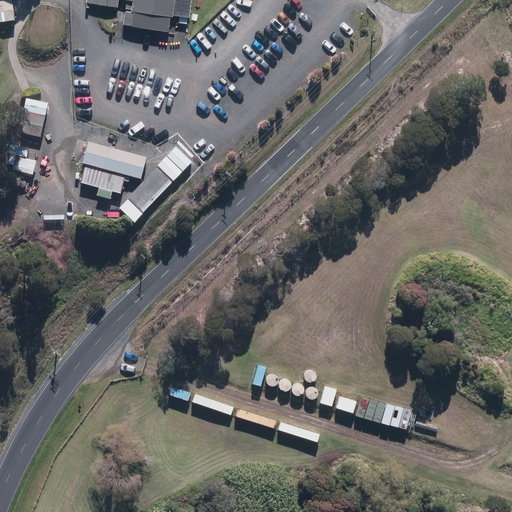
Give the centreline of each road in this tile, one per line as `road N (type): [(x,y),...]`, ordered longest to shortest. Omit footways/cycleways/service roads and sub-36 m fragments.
road 1 (tertiary): [(0,504),(46,409),(94,346),(447,0)]
road 2 (track): [(94,346),(441,465),(463,467),(511,434)]
